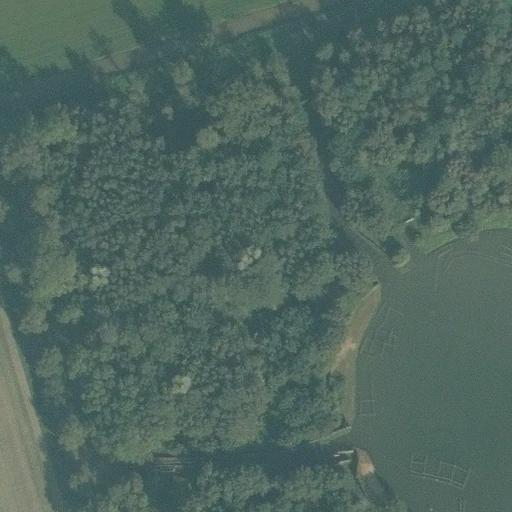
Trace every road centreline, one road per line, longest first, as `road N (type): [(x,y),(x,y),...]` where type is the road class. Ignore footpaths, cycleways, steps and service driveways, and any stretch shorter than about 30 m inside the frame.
road 1 (track): [(425,0),(47,111),(16,122),(0,144)]
road 2 (track): [(0,157),(107,511)]
